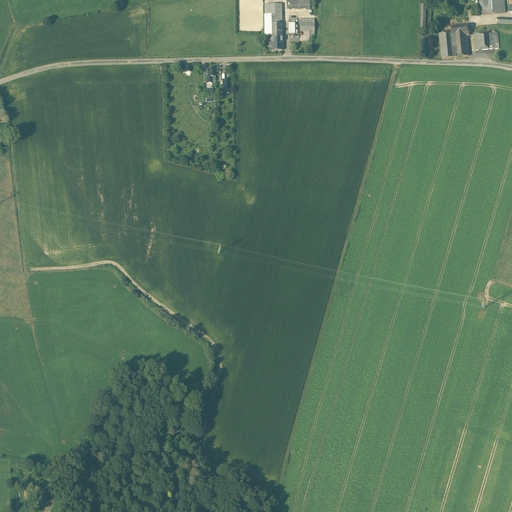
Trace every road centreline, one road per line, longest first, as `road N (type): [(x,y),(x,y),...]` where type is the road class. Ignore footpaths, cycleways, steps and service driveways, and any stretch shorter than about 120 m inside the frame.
road 1 (unclassified): [(0,81),(70,63),(331,58),(511,68)]
road 2 (track): [(397,61),(274,511)]
